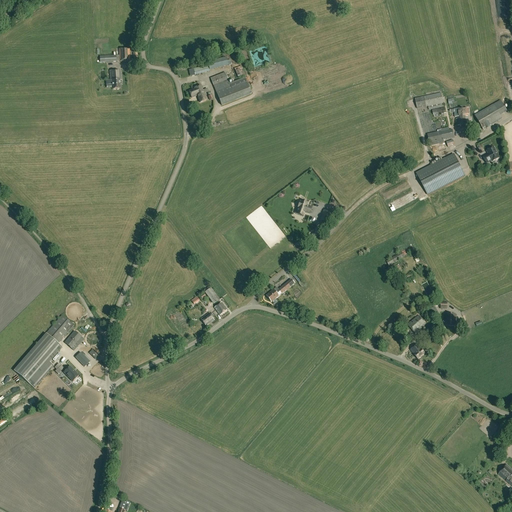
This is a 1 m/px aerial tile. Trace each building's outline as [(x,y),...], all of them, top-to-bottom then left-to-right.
[(119,49),(120,62),(130,62),(129,49),(119,49)] [(194,69),(195,75),(230,67),(228,58),(212,61),(213,64),(194,69)] [(236,69),(239,77),(245,75),(242,66),(236,69)] [(110,81),(112,81),(113,91),(121,90),(120,80),(121,80),(121,71),(110,72),(110,81)] [(251,94),(246,81),(245,78),(229,84),(229,82),(225,73),(211,79),(221,106),(251,94)] [(194,89),(195,90),(189,92),(192,99),(197,97),(199,104),(207,101),(201,86),(194,89)] [(443,104),(441,94),(415,100),(417,109),(428,107),(443,104)] [(475,116),(483,130),(502,119),(493,105),(475,116)] [(445,108),(432,110),(433,116),(446,113),(445,108)] [(457,117),(457,126),(468,125),(468,115),(469,115),(469,108),(450,109),(450,112),(454,112),(455,117),(457,117)] [(473,134),(481,132),(479,124),(471,127),(473,134)] [(452,130),(428,135),(430,146),(443,143),(443,140),(454,138),(452,130)] [(484,157),(487,163),(492,161),(492,162),(499,158),(494,148),(487,151),(489,155),(484,157)] [(454,155),(417,174),(428,195),(465,176),(454,154),(454,155)] [(501,166),(504,164),(501,158),(494,162),(496,165),(498,163),(501,166)] [(297,212),(304,214),(305,212),(310,214),(312,208),(307,206),(308,203),(300,201),(300,202),(298,208),(297,212)] [(329,212),(324,211),(321,221),(326,222),(329,212)] [(309,238),(312,241),(320,234),(318,231),(309,238)] [(405,255),(416,251),(414,247),(404,250),(405,255)] [(401,266),(404,270),(410,266),(408,262),(403,265),(405,267),(404,268),(402,265),(401,266)] [(276,288),(266,296),(271,303),(294,284),(291,280),(283,286),(283,287),(278,291),(276,288)] [(429,283),(424,286),(429,296),(434,293),(429,283)] [(220,300),(212,288),(206,292),(214,304),(220,300)] [(219,316),(227,310),(222,303),(214,308),(219,316)] [(201,320),(206,327),(214,321),(212,318),(214,317),(212,314),(211,316),(209,314),(201,320)] [(447,326),(455,327),(456,316),(447,315),(447,326)] [(74,326),(62,316),(46,334),(58,344),(63,338),(62,337),(64,335),(65,336),(74,326)] [(407,325),(416,335),(427,325),(418,316),(407,325)] [(72,349),(81,337),(75,331),(65,343),(72,349)] [(14,371),(30,385),(62,348),(46,334),(14,371)] [(410,350),(418,360),(426,354),(418,345),(410,350)] [(98,356),(95,353),(92,350),(89,353),(92,356),(95,359),(98,356)] [(81,353),(76,357),(85,366),(90,362),(81,353)] [(79,376),(70,367),(64,373),(73,382),(79,376)] [(0,381),(2,386),(16,379),(14,374),(0,380),(0,381)] [(19,389),(24,386),(21,382),(0,394),(0,399),(19,388),(19,389)] [(511,469),(507,465),(498,474),(511,486),(511,469)]
